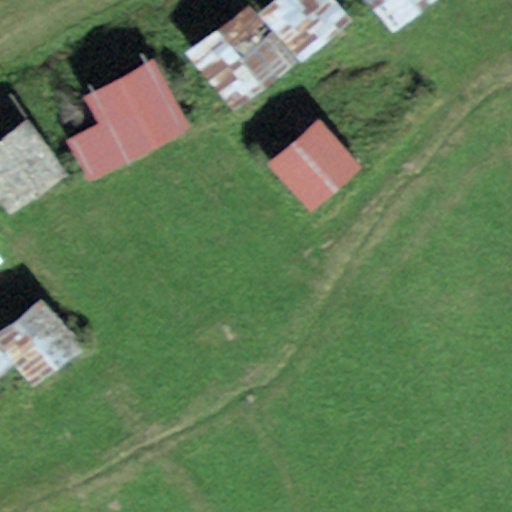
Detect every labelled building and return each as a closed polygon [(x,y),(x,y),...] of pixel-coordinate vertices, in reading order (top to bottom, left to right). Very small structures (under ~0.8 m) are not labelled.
[(255,0),(192,49),(235,105),(353,14),(342,0),(255,0)] [(373,0),(399,27),(427,0),(373,0)] [(161,54),(87,84),(101,120),(74,131),(91,172),(193,131),(161,54)] [(269,158),(314,209),(369,161),(323,110),(269,158)] [(35,114),(0,134),(0,194),(9,210),(70,174),(35,114)] [(0,377),(16,362),(39,387),(88,341),(41,292),(0,330),(0,377)]
